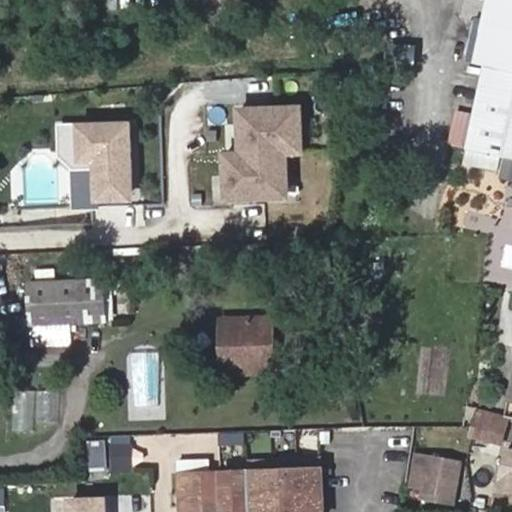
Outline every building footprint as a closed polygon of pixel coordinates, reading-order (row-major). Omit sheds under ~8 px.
[(511,0),(487,0),(474,64),(484,65),(464,164),(497,171),(500,158),(511,160),(511,0)] [(305,105),(236,108),(238,151),(220,152),(221,203),(291,201),(290,156),(307,156),(305,105)] [(142,123),(76,123),(75,165),(94,165),(94,203),(141,203),(142,123)] [(108,321),(106,279),(29,282),(31,325),(108,321)] [(262,371),(261,320),(223,321),(224,373),(262,371)] [(272,371),(271,320),(261,320),(262,371),(272,371)] [(504,445),(510,416),(507,415),(476,409),(470,437),(504,445)] [(105,442),(86,442),(85,472),(104,472),(105,442)] [(107,472),(130,472),(131,443),(108,442),(107,472)] [(511,470),(511,468),(511,448),(504,447),(500,468),(511,470)] [(454,503),(461,463),(417,455),(414,468),(426,471),(422,488),(421,497),(454,503)] [(324,511),(322,468),(187,474),(188,511),(324,511)] [(422,488),(426,471),(414,468),(411,486),(422,488)] [(106,511),(106,499),(73,500),(72,511),(106,511)]
